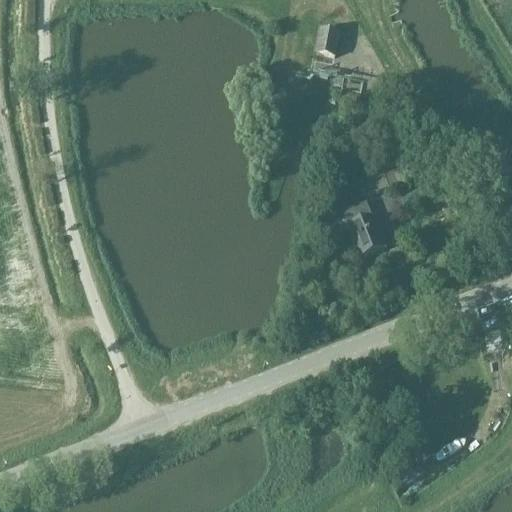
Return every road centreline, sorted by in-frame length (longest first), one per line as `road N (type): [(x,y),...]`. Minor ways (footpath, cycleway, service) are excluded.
road 1 (unclassified): [(142,428),(56,181),(44,111),(44,0)]
road 2 (unclassified): [(142,428),(511,288)]
road 3 (unclassified): [(0,484),(142,428)]
